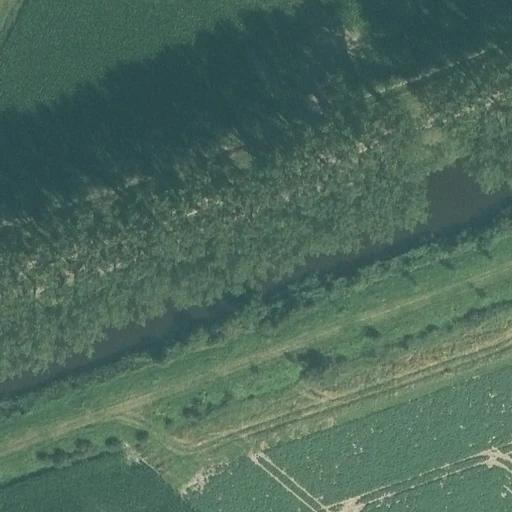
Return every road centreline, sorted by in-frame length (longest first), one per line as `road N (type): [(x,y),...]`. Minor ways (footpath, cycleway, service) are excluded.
road 1 (track): [(0,280),(511,93)]
road 2 (track): [(0,446),(511,260)]
